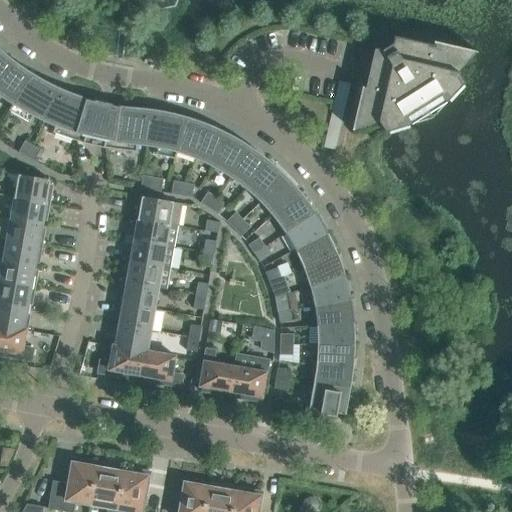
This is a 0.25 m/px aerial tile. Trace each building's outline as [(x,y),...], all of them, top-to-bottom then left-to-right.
[(363,88),(353,131),(354,131),(380,123),(386,134),(433,119),(466,84),(459,73),(478,54),(478,52),(435,42),(434,44),(435,44),(435,46),(395,37),(385,52),(375,50),(366,89),(364,89),(364,88),(363,88)] [(0,51),(0,85),(16,64),(0,51)] [(0,95),(14,105),(10,111),(33,75),(16,64),(0,85),(0,95)] [(34,116),(45,121),(59,90),(50,85),(33,75),(10,111),(30,123),(34,116)] [(349,86),(340,84),(336,102),(325,147),(334,149),(349,86)] [(59,90),(45,121),(56,126),(53,133),(74,141),(87,100),(59,90)] [(87,100),(75,141),(84,143),(84,144),(86,145),(99,147),(105,149),(105,148),(114,150),(121,108),(105,105),(97,103),(87,100)] [(121,108),(114,150),(137,152),(138,145),(148,146),(152,112),(121,108)] [(152,112),(148,146),(158,148),(156,155),(175,160),(187,119),(164,113),(152,112)] [(187,119),(175,160),(176,160),(178,152),(195,159),(209,126),(187,119)] [(195,159),(214,167),(230,136),(209,126),(195,159)] [(214,167),(231,177),(250,148),(230,136),(214,167)] [(25,142),(19,154),(28,159),(34,147),(25,142)] [(34,147),(28,159),(37,164),(43,152),(34,147)] [(231,177),(247,189),(269,162),(250,148),(231,177)] [(70,174),(75,157),(60,153),(55,170),(70,174)] [(247,189),(261,202),(286,178),(269,162),(247,189)] [(53,181),(19,175),(15,198),(49,204),(53,181)] [(141,189),(151,191),(153,178),(143,176),(141,189)] [(153,178),(151,191),(161,193),(164,180),(153,178)] [(261,202),(275,217),(302,195),(286,178),(261,202)] [(173,194),(183,196),(185,183),(176,181),(173,194)] [(194,184),(185,183),(183,196),(192,198),(194,184)] [(202,202),(210,208),(217,197),(209,192),(202,202)] [(275,217),(287,233),(316,214),(302,195),(275,217)] [(136,219),(178,227),(182,204),(140,197),(136,219)] [(226,204),(217,197),(210,208),(219,214),(226,204)] [(15,198),(11,219),(45,225),(49,204),(15,198)] [(234,230),(245,219),(237,212),(227,222),(234,230)] [(316,214),(287,233),(297,250),(328,234),(316,214)] [(0,238),(42,246),(45,225),(11,219),(0,216),(0,238)] [(167,247),(174,248),(178,227),(136,219),(132,240),(167,247)] [(234,230),(244,240),(256,230),(245,219),(234,230)] [(206,232),(218,234),(220,222),(208,220),(206,232)] [(297,250),(305,268),(337,255),(328,234),(297,250)] [(0,260),(4,261),(38,268),(42,246),(0,238),(0,260)] [(249,245),(255,254),(267,246),(261,238),(249,245)] [(174,248),(167,247),(132,240),(128,262),(170,269),(174,248)] [(205,253),(214,255),(217,242),(207,241),(205,253)] [(267,246),(255,254),(262,264),(273,256),(267,246)] [(212,267),(214,255),(205,253),(203,265),(212,267)] [(305,268),(312,287),(345,277),(337,255),(305,268)] [(4,261),(0,282),(34,289),(38,268),(4,261)] [(125,283),(159,289),(167,290),(170,269),(128,262),(125,283)] [(270,282),(283,277),(279,268),(267,273),(270,282)] [(274,290),(286,286),(283,277),(270,282),(274,290)] [(312,287),(316,306),(350,300),(345,277),(312,287)] [(0,304),(10,306),(30,310),(34,289),(0,282),(0,304)] [(155,310),(159,289),(125,283),(121,304),(155,310)] [(196,296),(207,298),(209,285),(197,283),(196,296)] [(205,310),(207,298),(196,296),(194,308),(205,310)] [(280,313),(293,311),(290,300),(278,303),(280,313)] [(316,306),(319,326),(353,323),(350,300),(316,306)] [(0,326),(27,331),(30,310),(10,306),(0,304),(0,326)] [(151,332),(155,310),(121,304),(117,325),(151,332)] [(280,313),(281,322),(294,321),(293,311),(280,313)] [(220,334),(222,322),(210,320),(208,332),(220,334)] [(319,326),(319,346),(354,346),(353,323),(319,326)] [(147,353),(148,352),(151,332),(117,325),(113,347),(145,352),(147,353)] [(199,340),(202,327),(191,325),(188,338),(199,340)] [(0,326),(0,351),(2,352),(1,356),(31,361),(34,349),(24,348),(27,331),(0,326)] [(274,333),(254,328),(252,342),(261,342),(261,353),(274,355),(274,333)] [(281,345),(295,345),(294,334),(282,335),(281,345)] [(199,340),(188,338),(186,351),(197,353),(199,340)] [(281,345),(280,355),(295,355),(295,345),(281,345)] [(319,346),(318,366),(353,370),(354,346),(319,346)] [(145,352),(113,347),(110,363),(101,361),(98,373),(128,379),(129,374),(140,376),(145,352)] [(220,391),(231,393),(236,368),(213,364),(215,351),(207,350),(199,391),(220,395),(220,391)] [(145,352),(140,376),(151,378),(151,383),(181,388),(183,376),(173,374),(176,357),(148,352),(147,353),(145,352)] [(238,355),(236,368),(231,393),(242,394),(242,399),(262,402),(269,361),(261,359),(238,355)] [(353,370),(318,366),(315,386),(349,392),(353,370)] [(278,368),(276,379),(289,381),(291,371),(278,368)] [(289,381),(276,379),(274,389),(287,392),(289,381)] [(349,392),(315,386),(311,408),(322,410),(322,415),(336,417),(337,413),(345,414),(349,392)] [(90,505),(97,468),(91,467),(92,462),(74,459),(69,485),(53,482),(48,509),(63,511),(74,511),(76,503),(90,505)] [(105,469),(97,468),(90,505),(108,509),(107,511),(117,511),(124,473),(124,472),(119,472),(120,467),(105,465),(105,469)] [(142,511),(149,472),(131,469),(131,474),(124,473),(117,511),(142,511)] [(179,511),(204,511),(209,488),(203,486),(204,482),(186,479),(179,511)] [(209,488),(204,511),(233,511),(237,492),(231,491),(232,487),(218,485),(217,489),(209,488)] [(243,493),(237,492),(233,511),(257,511),(261,492),(243,489),(243,493)] [(312,511),(316,510),(318,505),(316,499),(310,497),(305,500),(303,506),(305,511),(308,511),(312,511)]
